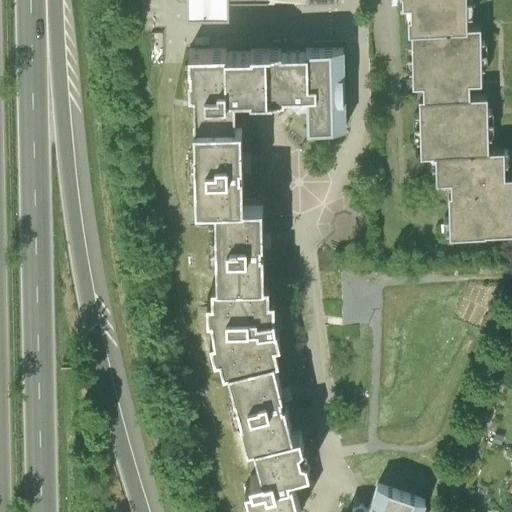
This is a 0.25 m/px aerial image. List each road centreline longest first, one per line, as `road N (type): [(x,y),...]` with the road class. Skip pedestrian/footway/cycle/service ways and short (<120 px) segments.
road 1 (trunk): [(144,511),(76,233),(50,0)]
road 2 (trunk): [(39,511),(29,0)]
